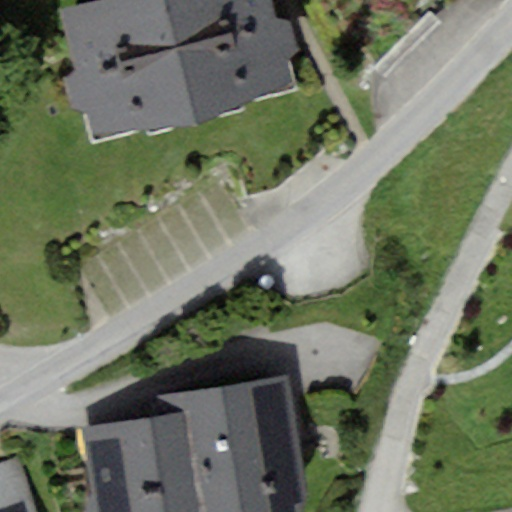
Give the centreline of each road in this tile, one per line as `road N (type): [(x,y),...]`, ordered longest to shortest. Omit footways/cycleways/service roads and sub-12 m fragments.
road 1 (residential): [(511,20),(376,153),(248,253),(9,394)]
road 2 (residential): [(511,172),(412,382),(377,511)]
